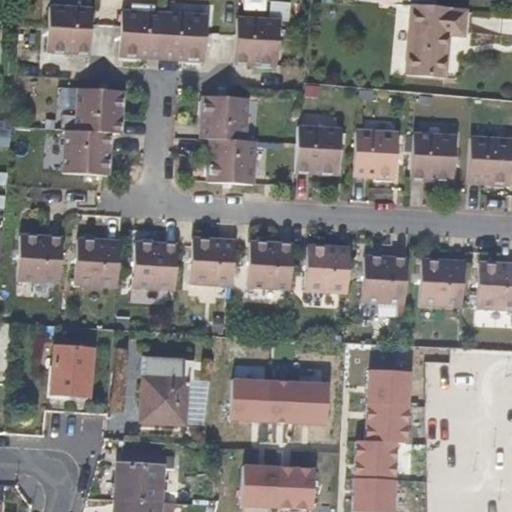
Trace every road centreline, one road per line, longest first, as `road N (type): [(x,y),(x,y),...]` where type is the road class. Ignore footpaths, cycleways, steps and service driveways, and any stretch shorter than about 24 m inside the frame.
road 1 (residential): [(511,229),(152,209)]
road 2 (residential): [(152,209),(158,89)]
